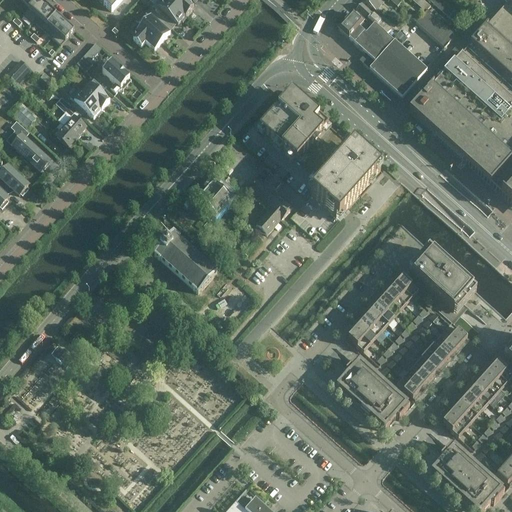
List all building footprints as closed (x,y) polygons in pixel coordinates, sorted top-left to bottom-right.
[(36,0),(23,0),(16,8),(24,15),(22,17),(23,18),(38,1),(36,0)] [(107,0),(103,5),(111,13),(122,0),(107,0)] [(165,23),(169,19),(177,27),(181,23),(183,24),(186,20),(185,19),(185,18),(164,0),(159,0),(154,6),(158,9),(154,13),(165,23)] [(164,0),(185,18),(186,19),(194,10),(185,2),(186,0),(164,0)] [(376,10),(384,0),(366,0),(365,1),(376,10)] [(387,0),(401,13),(406,8),(396,0),(387,0)] [(511,0),(409,114),(511,206),(511,0)] [(410,0),(425,13),(415,25),(444,50),(455,37),(459,33),(430,8),(421,0),(410,0)] [(427,0),(453,24),(460,17),(440,0),(427,0)] [(38,1),(23,18),(32,26),(47,9),(38,1)] [(355,12),(366,21),(367,21),(368,22),(365,26),(352,15),(338,31),(348,40),(354,45),(367,57),(361,64),(402,101),(427,73),(386,36),(391,31),(361,5),(355,12)] [(34,24),(42,32),(56,17),(47,9),(32,26),(34,24)] [(142,27),(162,44),(170,35),(162,27),(165,23),(154,13),(150,10),(139,23),(142,27)] [(56,17),(42,32),(51,40),(65,25),(56,17)] [(65,25),(51,40),(61,48),(74,33),(65,25)] [(133,41),(141,49),(145,44),(154,53),(162,44),(142,27),(135,35),(137,37),(133,41)] [(96,44),(78,64),(87,73),(106,53),(96,44)] [(14,84),(28,70),(21,63),(7,77),(14,84)] [(111,64),(102,74),(115,86),(110,91),(116,96),(129,80),(124,76),(120,72),(111,64)] [(41,80),(48,86),(49,85),(52,82),(51,82),(44,75),(43,77),(41,80)] [(110,104),(101,96),(105,91),(94,81),(82,94),(101,112),(101,113),(110,104)] [(60,98),(45,86),(39,92),(54,105),(56,103),(60,98)] [(101,112),(82,94),(79,91),(70,100),(74,104),(70,108),(78,115),(81,117),(85,113),(93,121),(101,112)] [(279,108),(260,130),(265,135),(264,136),(267,139),(280,150),(296,164),(321,186),(310,198),(324,210),(337,222),(345,214),(348,210),(377,176),(379,174),(371,166),(353,150),(328,128),(313,115),(292,97),(288,102),(286,101),(279,108)] [(58,123),(78,140),(82,136),(82,135),(86,130),(74,119),(78,115),(70,108),(60,98),(56,103),(58,104),(56,107),(65,115),(58,123)] [(26,131),(29,128),(36,121),(18,105),(12,112),(9,116),(26,131)] [(74,145),(78,140),(58,123),(65,130),(61,134),(56,130),(53,134),(57,138),(57,139),(69,149),(73,145),(74,145)] [(7,143),(13,148),(23,157),(21,159),(31,168),(32,166),(40,174),(49,164),(23,140),(28,136),(16,125),(12,130),(15,134),(13,137),(7,143)] [(0,180),(0,181),(0,190),(9,198),(14,193),(21,199),(28,191),(27,189),(28,188),(8,169),(0,177),(0,180)] [(248,194),(268,212),(255,227),(266,237),(293,206),(277,192),(282,186),(277,181),(279,178),(274,173),(271,176),(263,185),(259,181),(248,194)] [(204,211),(203,213),(201,215),(208,222),(212,218),(215,220),(231,202),(215,188),(199,206),(204,211)] [(0,209),(1,209),(2,210),(8,204),(6,203),(8,201),(7,200),(9,198),(0,190),(0,209)] [(211,270),(185,248),(178,240),(173,235),(166,243),(165,241),(162,245),(159,248),(160,250),(154,257),(159,262),(160,261),(193,291),(192,291),(198,296),(217,275),(211,270)] [(428,251),(402,279),(418,294),(430,304),(435,309),(453,325),(479,296),(428,251)] [(412,301),(418,294),(402,279),(396,287),(412,301)] [(406,308),(412,301),(396,287),(390,293),(406,308)] [(400,314),(406,308),(390,293),(384,300),(400,314)] [(394,321),(400,314),(384,300),(378,307),(394,321)] [(435,309),(430,304),(425,309),(428,312),(435,309)] [(372,313),(388,328),(394,321),(378,307),(372,313)] [(428,316),(423,311),(419,316),(422,319),(428,316)] [(366,320),(382,334),(388,328),(372,313),(366,320)] [(423,323),(418,318),(413,323),(416,326),(423,323)] [(376,341),(382,334),(366,320),(360,327),(376,341)] [(416,329),(411,325),(407,330),(410,333),(416,329)] [(370,348),(376,341),(360,327),(354,333),(370,348)] [(461,349),(467,342),(451,327),(445,334),(461,349)] [(411,336),(406,331),(401,337),(404,340),(411,336)] [(364,355),(370,348),(354,333),(348,341),(364,355)] [(455,355),(461,349),(445,334),(439,341),(455,355)] [(405,343),(400,338),(395,343),(399,346),(405,343)] [(449,362),(455,355),(439,341),(433,348),(449,362)] [(399,349),(394,345),(390,350),(393,353),(399,349)] [(442,369),(449,362),(433,348),(427,355),(442,369)] [(511,348),(497,365),(511,378),(511,348)] [(66,369),(72,362),(67,358),(68,357),(63,352),(62,353),(57,349),(51,356),(56,360),(55,360),(61,366),(61,365),(66,369)] [(393,356),(388,352),(384,357),(387,360),(393,356)] [(436,376),(442,369),(427,355),(421,361),(436,376)] [(387,363),(382,358),(377,364),(381,367),(387,363)] [(364,359),(337,388),(386,431),(397,419),(399,421),(398,422),(399,422),(414,405),(412,403),(396,389),(364,359)] [(430,382),(436,376),(421,361),(415,368),(430,382)] [(511,378),(497,365),(491,372),(507,386),(511,380),(511,378)] [(424,389),(430,382),(415,368),(409,375),(424,389)] [(501,392),(507,386),(491,372),(485,378),(501,392)] [(418,396),(424,389),(409,375),(403,381),(418,396)] [(495,399),(501,392),(485,378),(479,385),(495,399)] [(412,403),(418,396),(403,381),(396,389),(412,403)] [(489,406),(495,399),(479,385),(473,392),(489,406)] [(483,413),(489,406),(473,392),(467,399),(483,413)] [(477,420),(483,413),(467,399),(461,405),(477,420)] [(471,426),(477,420),(461,405),(455,412),(471,426)] [(511,414),(506,410),(502,415),(505,418),(511,414)] [(465,433),(471,426),(455,412),(449,419),(465,433)] [(499,425),(505,421),(500,416),(496,422),(499,425)] [(458,440),(465,433),(449,419),(442,426),(458,440)] [(499,428),(494,423),(490,428),(493,431),(499,428)] [(493,434),(488,430),(484,435),(487,438),(493,434)] [(481,445),(487,441),(482,437),(478,442),(481,445)] [(476,443),(472,448),(475,451),(481,448),(476,443)] [(493,507),(509,490),(491,474),(458,444),(432,473),(475,511),(484,511),(492,504),(494,506),(493,507)] [(511,455),(510,453),(503,460),(511,467),(511,455)] [(511,467),(503,460),(497,467),(511,479),(511,467)] [(511,479),(497,467),(491,474),(509,490),(511,486),(511,479)] [(268,511),(255,500),(245,511),(236,504),(246,493),(245,492),(227,511),(268,511)]
